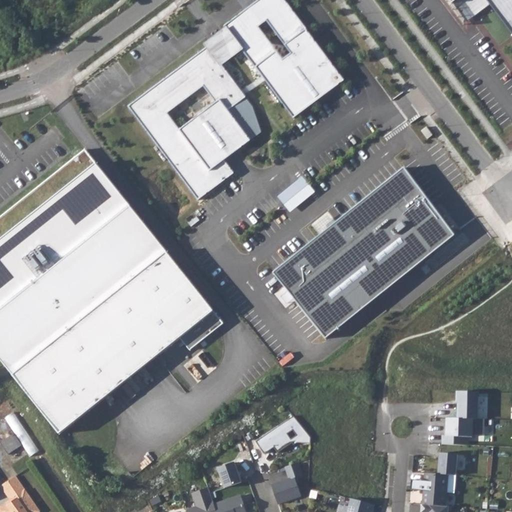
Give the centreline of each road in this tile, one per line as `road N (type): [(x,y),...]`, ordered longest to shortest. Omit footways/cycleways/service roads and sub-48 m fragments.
road 1 (unclassified): [(363,0),(506,186)]
road 2 (residential): [(158,0),(45,81),(0,97)]
road 3 (residential): [(402,446),(418,446),(419,411),(385,410),(382,445)]
